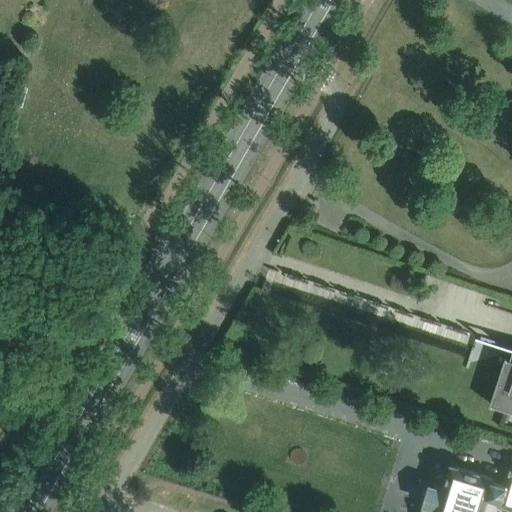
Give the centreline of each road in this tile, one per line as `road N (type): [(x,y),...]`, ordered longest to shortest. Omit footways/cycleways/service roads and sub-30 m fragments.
road 1 (unclassified): [(103,511),(331,121),(334,101),(323,76),(296,55)]
road 2 (secondary): [(32,511),(296,55)]
